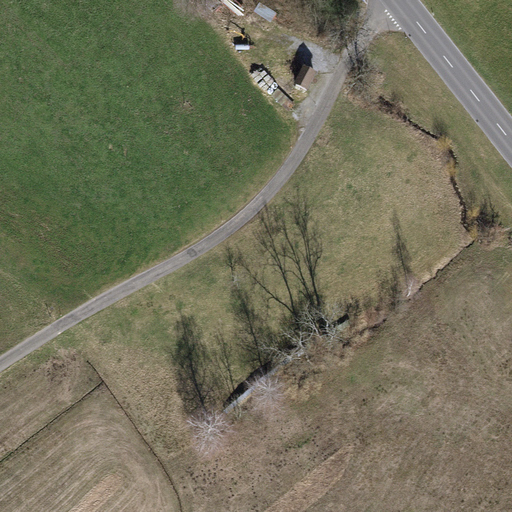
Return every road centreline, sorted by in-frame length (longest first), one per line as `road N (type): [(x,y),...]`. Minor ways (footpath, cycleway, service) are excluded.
road 1 (residential): [(0,361),(230,231),(276,186),(380,0)]
road 2 (secondary): [(400,0),(511,138)]
